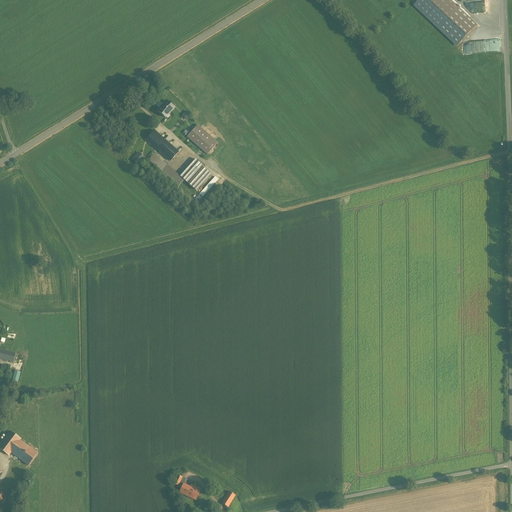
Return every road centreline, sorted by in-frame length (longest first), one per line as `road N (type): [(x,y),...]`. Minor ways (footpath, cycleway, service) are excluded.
road 1 (track): [(510,151),(284,210),(201,155)]
road 2 (tertiary): [(0,163),(262,0)]
road 3 (unclassified): [(504,0),(511,272)]
road 4 (unclassified): [(511,462),(260,511)]
